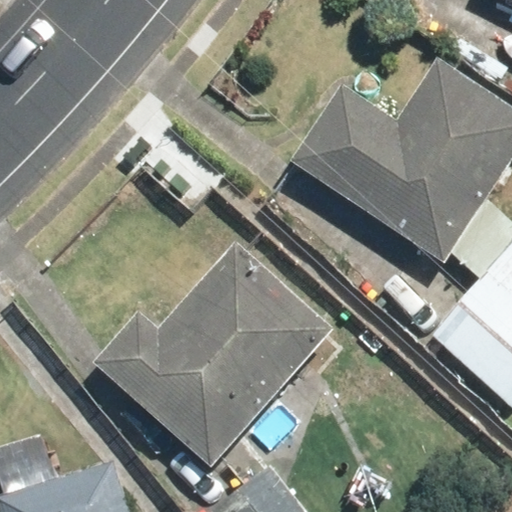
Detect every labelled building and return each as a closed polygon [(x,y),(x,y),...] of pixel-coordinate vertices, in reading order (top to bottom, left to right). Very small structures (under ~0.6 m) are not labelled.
[(511,0),(483,0),(482,2),(511,14),(511,0)] [(343,94),(289,177),(446,277),(499,193),(499,192),(511,170),(511,117),(434,71),(399,129),(343,94)] [(511,264),(432,350),(507,420),(511,414),(511,264)] [(124,379),(212,461),(317,348),(228,267),(124,379)] [(300,511),(263,469),(213,511),(300,511)] [(1,511),(117,511),(108,479),(1,511)]
